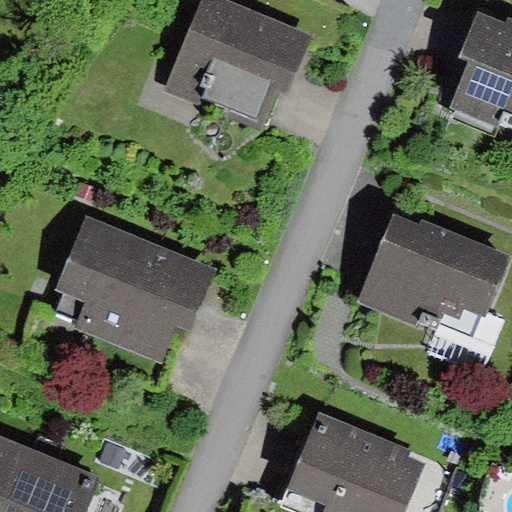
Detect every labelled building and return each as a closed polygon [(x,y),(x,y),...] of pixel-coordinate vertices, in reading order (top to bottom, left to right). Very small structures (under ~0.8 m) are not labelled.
[(312,36),(221,0),(201,0),(164,93),(260,132),(276,92),(288,97),(312,36)] [(506,24),(478,14),(461,61),(472,66),(456,108),(511,129),(511,21),(508,20),(506,24)] [(96,191),(77,185),(71,205),(90,211),(96,191)] [(419,227),(394,216),(357,305),(434,336),(440,324),(475,338),(485,314),(509,257),(423,221),(419,227)] [(220,272),(88,220),(60,290),(90,301),(79,329),(162,362),(174,330),(194,338),(220,272)] [(440,324),(434,336),(427,354),(482,377),(505,322),(485,314),(475,338),(440,324)] [(409,452),(319,415),(287,492),(328,508),(327,511),(404,511),(422,469),(405,462),(409,452)] [(0,511),(2,511),(28,448),(0,437),(0,511)] [(88,511),(102,478),(28,448),(2,511),(88,511)]
